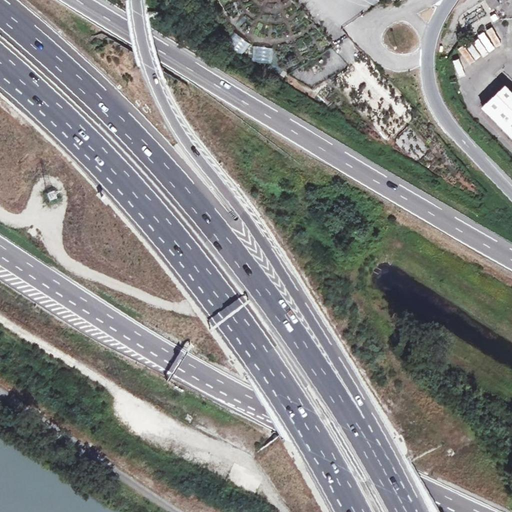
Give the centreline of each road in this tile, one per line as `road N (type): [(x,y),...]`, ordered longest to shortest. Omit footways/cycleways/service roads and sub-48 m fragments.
road 1 (motorway): [(0,63),(183,254),(292,408),(351,511)]
road 2 (motorway): [(353,425),(211,225),(112,116),(0,14)]
road 3 (trunk): [(0,260),(258,419),(444,511)]
road 4 (trunk): [(511,256),(75,0)]
road 5 (motorway): [(353,425),(320,337),(183,141),(149,66),(134,0)]
road 6 (track): [(0,311),(245,459),(291,511)]
road 7 (track): [(195,308),(120,293),(67,262),(43,218),(0,212)]
road 8 (trunk): [(511,191),(439,112),(426,48)]
